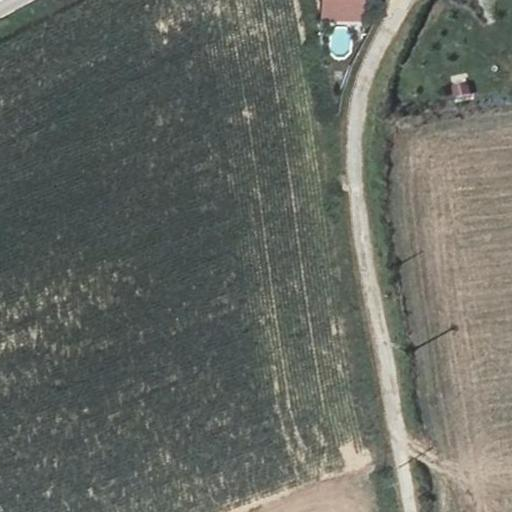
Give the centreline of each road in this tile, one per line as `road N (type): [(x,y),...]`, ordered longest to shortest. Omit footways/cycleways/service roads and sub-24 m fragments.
road 1 (track): [(355,143),(361,267),(409,511)]
road 2 (unclassified): [(398,0),(361,80),(355,143)]
